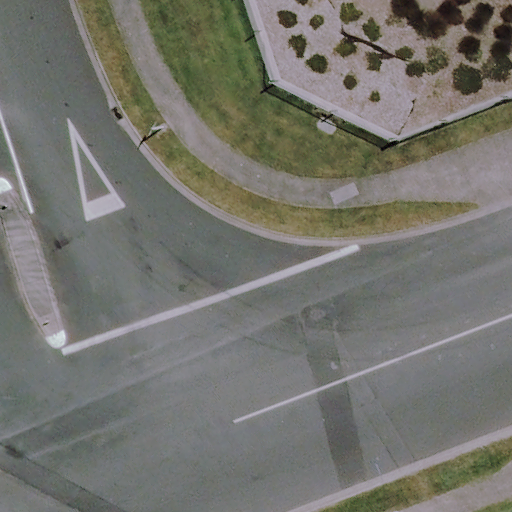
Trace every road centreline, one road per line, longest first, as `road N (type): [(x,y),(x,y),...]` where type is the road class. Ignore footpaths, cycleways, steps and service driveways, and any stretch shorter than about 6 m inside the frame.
road 1 (unclassified): [(511,312),(109,476)]
road 2 (unclassified): [(0,167),(109,476)]
